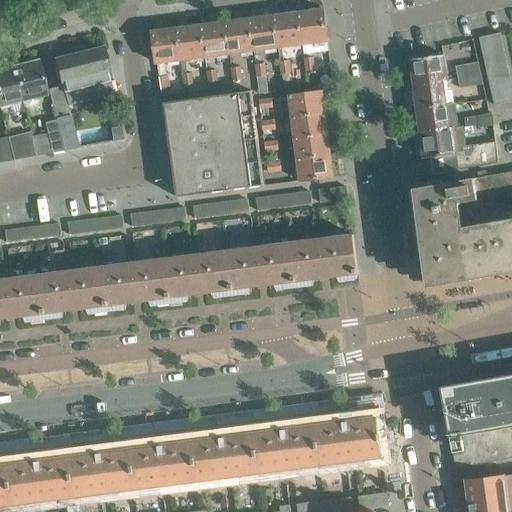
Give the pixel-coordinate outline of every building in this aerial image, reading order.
[(298,12),(302,44),(327,40),(323,9),(298,12)] [(285,14),(274,15),(277,47),(302,44),(298,12),(296,12),(295,10),(285,12),(285,14)] [(252,50),(277,47),(274,15),(271,16),(271,14),(261,15),(261,17),(249,19),(252,50)] [(237,20),(224,22),(228,54),(252,50),(249,19),(247,19),(246,17),(237,18),(237,20)] [(200,26),(204,57),(228,54),(224,22),(224,20),(213,22),(213,24),(200,26)] [(189,28),(176,29),(180,60),(204,57),(200,26),(198,26),(198,24),(188,25),(189,28)] [(156,63),(157,63),(180,60),(176,29),(152,32),(156,63)] [(481,44),(501,39),(500,33),(479,38),(481,44)] [(456,56),(474,50),(470,38),(452,44),(456,56)] [(482,49),(502,44),(501,39),(481,44),(482,49)] [(483,55),(504,50),(502,44),(482,49),(483,55)] [(55,119),(56,127),(68,124),(66,116),(68,116),(63,94),(110,82),(101,49),(80,55),(79,48),(64,52),(66,58),(55,61),(56,65),(53,66),(56,78),(59,77),(61,87),(48,90),(54,119),(55,119)] [(484,60),(505,56),(504,50),(483,55),(484,60)] [(410,59),(411,62),(407,62),(405,65),(406,72),(409,74),(412,74),(414,84),(447,80),(444,55),(440,56),(440,53),(431,54),(431,57),(410,59)] [(485,66),(506,61),(505,56),(484,60),(485,66)] [(311,57),(303,58),(304,70),(313,69),(311,57)] [(14,67),(22,101),(45,96),(36,62),(31,60),(25,62),(22,65),(14,67)] [(288,60),(278,61),(280,74),(289,73),(288,60)] [(487,71),(507,67),(506,61),(485,66),(487,71)] [(480,73),(478,62),(456,66),(457,77),(480,73)] [(263,63),(254,64),(256,77),(265,76),(263,63)] [(0,70),(0,106),(22,101),(14,67),(12,68),(9,66),(2,67),(1,70),(0,70)] [(239,66),(230,67),(232,81),(241,79),(239,66)] [(488,77),(509,72),(507,67),(487,71),(488,77)] [(215,70),(206,72),(207,84),(216,83),(215,70)] [(489,82),(510,78),(509,72),(488,77),(489,82)] [(480,73),(457,77),(459,88),(482,84),(480,73)] [(182,75),(184,87),(192,86),(190,74),(182,75)] [(159,78),(161,90),(169,89),(167,77),(159,78)] [(490,88),(511,83),(510,78),(489,82),(490,88)] [(414,84),(417,109),(445,105),(443,90),(448,90),(447,80),(414,84)] [(492,93),(511,88),(511,86),(511,83),(490,88),(492,93)] [(493,99),(511,94),(511,88),(492,93),(493,99)] [(264,186),(264,185),(252,91),(164,103),(177,198),(264,186)] [(291,118),(324,114),(321,92),(288,96),(291,118)] [(511,94),(493,99),(494,105),(511,100),(511,94)] [(271,98),(258,100),(259,108),(272,106),(271,98)] [(417,109),(420,132),(452,128),(451,118),(447,119),(445,105),(417,109)] [(490,113),(477,115),(478,124),(479,127),(494,125),(493,123),(492,113),(490,113)] [(327,136),(324,114),(291,118),(293,139),(327,136)] [(465,117),(466,126),(478,124),(477,115),(465,117)] [(36,157),(63,152),(56,127),(55,119),(54,119),(43,121),(47,138),(40,139),(40,138),(32,140),(36,157)] [(274,128),(273,119),(261,121),(262,129),(274,128)] [(420,156),(423,155),(424,159),(431,158),(433,173),(478,165),(498,162),(496,142),(484,144),(485,149),(466,152),(463,131),(453,132),(452,128),(420,132),(421,143),(418,144),(416,147),(417,154),(420,156)] [(7,137),(13,161),(36,157),(32,140),(30,140),(28,132),(7,137)] [(327,136),(293,139),(296,160),(329,156),(327,136)] [(0,163),(13,161),(7,137),(0,138),(0,163)] [(277,149),(276,140),(263,141),(264,151),(277,149)] [(329,156),(296,160),(298,181),(332,177),(329,156)] [(280,169),(279,161),(266,163),(267,171),(280,169)] [(486,177),(477,178),(473,179),(414,189),(423,252),(425,266),(511,250),(511,172),(497,175),(486,177)] [(346,187),(337,188),(338,200),(347,199),(346,187)] [(337,188),(327,189),(329,201),(338,200),(337,188)] [(319,203),(329,201),(327,189),(318,190),(319,203)] [(310,191),(301,192),(302,205),(311,204),(310,191)] [(291,193),(293,206),(302,205),(301,192),(291,193)] [(291,193),(282,194),(284,207),(293,206),(291,193)] [(273,195),(275,208),(284,207),(282,194),(273,195)] [(273,195),(264,196),(265,209),(275,208),(273,195)] [(264,196),(255,197),(256,210),(265,209),(264,196)] [(238,200),(240,212),(249,211),(247,199),(238,200)] [(238,200),(229,201),(231,213),(240,212),(238,200)] [(224,202),(221,202),(223,214),(231,213),(229,201),(224,202)] [(212,204),(214,216),(223,214),(221,202),(212,204)] [(212,204),(203,205),(205,217),(214,216),(212,204)] [(203,205),(194,207),(196,219),(205,217),(203,205)] [(186,208),(177,209),(178,221),(187,220),(186,208)] [(168,210),(169,222),(178,221),(177,209),(168,210)] [(168,210),(159,211),(160,224),(169,222),(168,210)] [(150,212),(151,225),(160,224),(159,211),(150,212)] [(150,212),(141,213),(142,226),(151,225),(150,212)] [(141,213),(132,215),(133,227),(142,226),(141,213)] [(114,217),(115,229),(125,228),(123,216),(114,217)] [(114,217),(105,218),(106,230),(115,229),(114,217)] [(105,218),(96,219),(97,232),(106,230),(105,218)] [(87,220),(88,233),(97,232),(96,219),(87,220)] [(87,220),(77,222),(79,234),(88,233),(87,220)] [(77,222),(68,223),(70,235),(79,234),(77,222)] [(61,224),(52,225),(53,237),(62,236),(61,224)] [(42,226),(44,238),(53,237),(52,225),(42,226)] [(42,226),(33,227),(35,239),(44,238),(42,226)] [(24,228),(26,241),(35,239),(33,227),(24,228)] [(24,228),(15,230),(17,242),(26,241),(24,228)] [(15,230),(6,231),(7,243),(17,242),(15,230)] [(309,280),(331,277),(343,275),(345,280),(356,279),(357,274),(358,273),(353,235),(288,243),(294,287),(308,285),(309,280)] [(294,287),(288,243),(226,251),(231,295),(245,293),(246,288),(259,286),(280,283),(282,288),(294,287)] [(231,295),(226,251),(165,259),(170,302),(183,301),(184,296),(206,293),(218,291),(219,296),(231,295)] [(170,302),(165,259),(102,267),(108,310),(120,309),(121,304),(143,301),(155,299),(157,304),(170,302)] [(108,310),(102,267),(39,275),(45,318),(58,317),(58,312),(80,309),(92,307),(94,312),(108,310)] [(45,318),(39,275),(0,279),(0,319),(17,317),(30,315),(32,320),(45,318)] [(455,468),(511,458),(511,390),(444,403),(455,468)] [(313,425),(318,466),(382,458),(377,417),(313,425)] [(313,425),(251,433),(256,474),(318,466),(313,425)] [(192,441),(196,482),(256,474),(251,433),(192,441)] [(192,441),(130,449),(134,490),(196,482),(192,441)] [(68,457),(73,498),(134,490),(130,449),(68,457)] [(68,457),(6,465),(11,506),(73,498),(68,457)] [(0,465),(0,506),(11,506),(6,465),(0,465)] [(511,511),(511,474),(465,481),(469,511),(511,511)] [(378,506),(387,505),(386,493),(377,494),(378,506)] [(377,494),(367,495),(369,508),(378,506),(377,494)] [(360,509),(369,508),(367,495),(358,497),(360,509)] [(351,498),(342,499),(344,511),(353,510),(351,498)] [(335,511),(344,511),(342,499),(333,500),(335,511)] [(333,500),(324,501),(325,511),(334,511),(335,511),(333,500)] [(316,511),(325,511),(324,501),(315,502),(316,511)] [(316,511),(315,502),(306,503),(307,511),(316,511)] [(297,511),(307,511),(306,503),(297,504),(297,511)]
